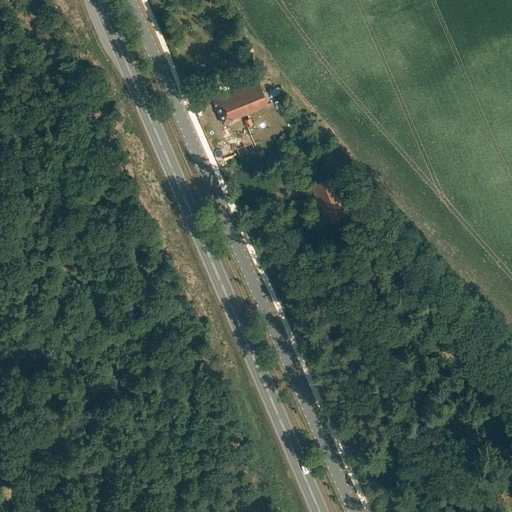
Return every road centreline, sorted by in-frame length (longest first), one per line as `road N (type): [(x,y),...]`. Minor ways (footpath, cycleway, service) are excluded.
road 1 (tertiary): [(354,511),(129,0)]
road 2 (trunk): [(319,511),(98,0)]
